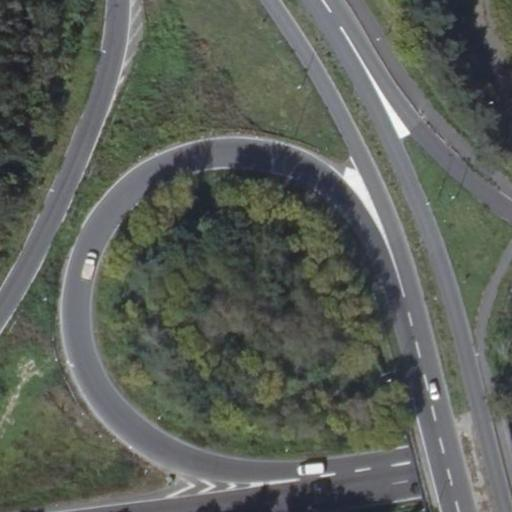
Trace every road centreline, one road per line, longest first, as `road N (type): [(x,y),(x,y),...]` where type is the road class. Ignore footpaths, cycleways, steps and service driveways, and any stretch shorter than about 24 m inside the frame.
road 1 (trunk): [(323,492),(290,473),(196,462),(126,424),(79,363),(68,292),(88,232),(123,184),(174,155),(230,144),(284,154),(331,182),(396,264)]
road 2 (secondary): [(504,511),(432,234),(342,32)]
road 3 (trunk): [(114,0),(105,86),(0,310)]
road 4 (secondary): [(268,0),(361,157),(396,264)]
road 5 (secondary): [(396,264),(459,511)]
road 6 (trunk): [(511,211),(430,142),(342,32)]
road 7 (trunk): [(511,461),(323,492)]
road 8 (trunk): [(323,492),(193,511)]
